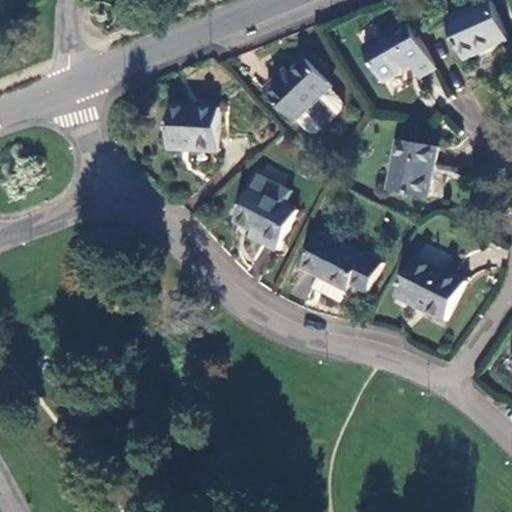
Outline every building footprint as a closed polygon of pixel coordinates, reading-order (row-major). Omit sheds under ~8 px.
[(467,60),(510,41),(493,1),(449,21),(467,60)] [(420,78),(438,69),(411,22),(366,48),(387,84),(414,68),(420,78)] [(333,89),(335,88),(307,60),(294,73),(285,82),(281,77),(266,92),(299,125),(301,123),(333,89)] [(289,69),(281,77),(285,82),(294,73),(289,69)] [(345,101),(333,89),(301,123),(313,134),(319,137),(324,135),(346,112),(348,107),(345,101)] [(222,110),(173,107),(171,150),(219,153),(222,110)] [(431,198),(440,147),(400,142),(391,192),(431,198)] [(295,192),(261,175),(238,222),(255,231),(266,237),(263,243),(280,252),(300,211),(288,205),(295,192)] [(252,238),(263,243),(266,237),(255,231),(252,238)] [(365,258),(322,236),(305,269),(324,277),(320,285),(324,288),(323,291),(346,304),(353,289),(370,297),(386,264),(367,255),(365,258)] [(469,283),(419,257),(399,298),(449,324),(469,283)]
